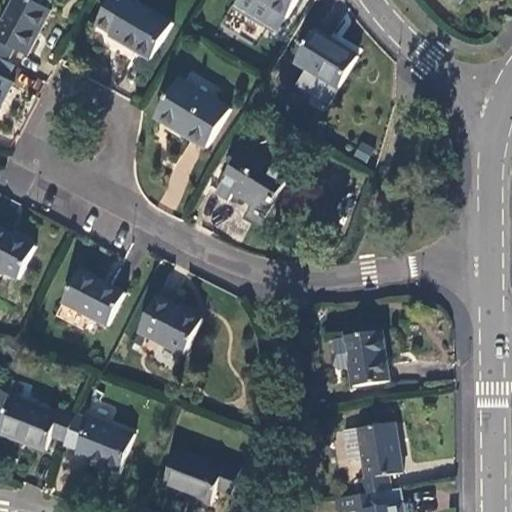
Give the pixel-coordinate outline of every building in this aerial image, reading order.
[(0,59),(7,64),(15,50),(29,57),(52,12),(49,11),(55,0),(16,0),(0,31),(0,59)] [(136,0),(110,0),(96,25),(114,36),(112,38),(153,62),(173,26),(135,3),(136,0)] [(299,0),(254,0),(288,20),(299,0)] [(315,31),(296,62),(340,90),(359,58),(315,31)] [(15,68),(0,60),(0,106),(13,83),(8,80),(15,68)] [(180,81),(157,119),(207,150),(231,111),(180,81)] [(450,141),(434,143),(436,160),(453,157),(450,141)] [(229,199),(234,192),(254,204),(248,213),(262,222),(290,178),(245,150),(218,193),(229,199)] [(36,247),(0,228),(0,269),(20,280),(36,247)] [(125,295),(81,272),(64,303),(109,327),(125,295)] [(203,321),(158,298),(140,334),(182,356),(186,356),(203,321)] [(384,332),(348,337),(348,342),(338,343),(333,351),(334,368),(342,374),(352,372),(355,389),(391,383),(384,332)] [(14,401),(0,390),(0,434),(45,452),(50,438),(65,443),(75,416),(76,414),(61,409),(58,417),(14,401)] [(65,443),(63,447),(77,452),(74,459),(120,476),(135,436),(91,420),(90,422),(75,416),(65,443)] [(360,497),(389,493),(387,477),(404,475),(397,426),(360,431),(366,480),(358,481),(360,497)] [(224,470),(177,453),(164,488),(211,505),(217,491),(232,496),(242,469),(227,463),(224,470)] [(404,505),(402,491),(389,493),(360,497),(344,499),(345,508),(349,511),(362,510),(362,511),(412,511),(412,505),(404,505)]
